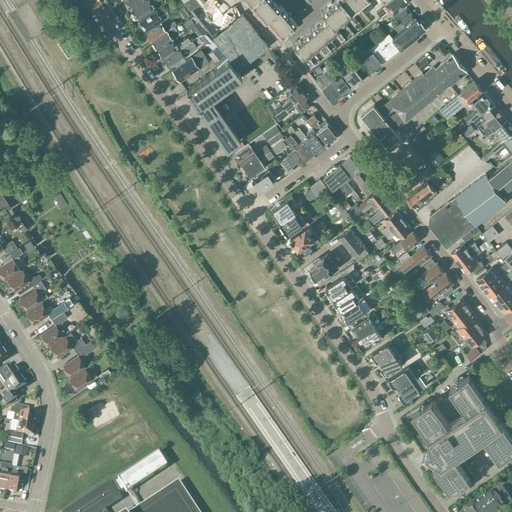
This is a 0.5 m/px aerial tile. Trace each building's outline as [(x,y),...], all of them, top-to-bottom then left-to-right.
[(126,0),(125,1),(131,10),(146,0),(126,0)] [(146,0),(131,10),(132,11),(138,20),(155,8),(152,3),(156,0),(146,0)] [(255,0),(251,4),(265,20),(266,18),(268,20),(283,7),(281,5),(279,7),(273,0),(255,0)] [(334,0),(321,12),(326,17),(335,26),(351,13),(340,0),(334,0)] [(340,0),(351,13),(365,0),(340,0)] [(393,14),(409,1),(407,0),(389,0),(385,4),(376,12),(381,18),(386,14),(386,13),(390,10),(393,14)] [(139,21),(145,31),(163,19),(163,20),(170,16),(169,15),(177,9),(174,5),(161,15),(156,9),(139,21)] [(185,6),(182,8),(187,15),(190,13),(185,6)] [(406,6),(394,16),(399,22),(411,12),(406,6)] [(280,35),(278,36),(281,40),(298,26),(283,7),(268,20),(280,35)] [(399,22),(402,27),(415,17),(411,12),(399,22)] [(309,31),(327,52),(331,49),(326,44),(336,35),(341,41),(345,38),(335,26),(326,17),(309,31)] [(188,30),(195,24),(190,18),(183,23),(188,30)] [(420,20),(420,19),(418,21),(416,18),(400,31),(399,30),(397,31),(398,33),(393,37),(388,32),(370,46),(382,62),(400,48),(420,32),(419,32),(425,26),(424,25),(425,23),(422,20),(420,20)] [(161,22),(146,32),(152,40),(174,25),(176,23),(173,20),(164,27),(161,22)] [(192,27),(199,35),(206,30),(200,22),(192,27)] [(174,25),(152,40),(158,49),(172,39),(170,35),(177,30),(174,25)] [(206,30),(199,35),(205,45),(212,39),(206,30)] [(309,31),(293,45),(311,67),(315,63),(310,57),(320,49),(325,55),(327,52),(309,31)] [(75,52),(65,37),(57,42),(67,57),(75,52)] [(173,40),(159,50),(165,58),(190,40),(188,37),(176,44),(173,40)] [(190,40),(165,58),(171,67),(185,57),(184,56),(197,47),(192,40),(191,41),(190,40)] [(214,62),(224,54),(213,40),(208,44),(212,50),(207,53),(214,62)] [(511,73),(487,43),(477,51),(509,89),(511,87),(511,73)] [(380,63),(381,62),(369,47),(360,54),(371,69),(375,67),(376,67),(380,64),(380,63)] [(452,54),(433,69),(435,71),(438,69),(449,83),(451,85),(467,71),(452,54)] [(177,67),(172,70),(180,80),(199,67),(191,55),(176,66),(177,67)] [(352,85),(354,84),(355,84),(358,82),(358,80),(362,77),(347,57),(342,61),(348,68),(343,73),(352,85)] [(422,68),(430,62),(426,57),(418,64),(422,68)] [(200,109),(227,148),(240,139),(215,102),(220,99),(217,94),(241,76),(228,59),(186,90),(200,109)] [(349,89),(349,88),(350,87),(341,74),(336,78),(335,77),(336,76),(329,67),(324,71),(329,77),(329,78),(341,94),(345,91),(346,91),(349,89)] [(367,120),(389,145),(399,137),(401,135),(395,128),(402,121),(406,118),(407,118),(407,119),(415,112),(449,83),(438,69),(435,71),(433,69),(432,68),(425,73),(423,71),(390,100),(379,110),(374,104),(362,113),(367,120)] [(324,71),(314,79),(332,101),(334,100),(335,100),(338,98),(338,97),(341,94),(329,78),(329,77),(324,71)] [(482,89),(475,80),(441,108),(448,116),(482,89)] [(299,85),(297,85),(286,93),(289,97),(288,100),(282,104),(285,108),(303,93),(301,90),(301,88),(299,85)] [(483,90),(471,100),(479,110),(476,112),(475,110),(465,118),(469,123),(473,120),(474,120),(494,104),(483,90)] [(306,96),(303,93),(285,108),(288,112),(294,106),(295,107),(296,106),(299,110),(311,102),(309,100),(310,99),(307,96),(306,96)] [(280,103),(273,109),(277,114),(284,109),(280,103)] [(269,104),(265,107),(273,116),(273,117),(277,114),(273,109),(269,104)] [(490,124),(488,126),(484,129),(487,134),(507,119),(494,104),(474,120),(478,126),(486,119),(490,124)] [(326,145),(330,142),(329,141),(336,136),(336,132),(326,119),(319,124),(317,121),(319,120),(314,114),(307,119),(313,126),(312,126),(326,145)] [(496,134),(502,141),(508,136),(508,135),(511,132),(511,125),(508,121),(490,134),(494,139),(496,137),(495,135),(496,134)] [(475,129),(470,123),(463,129),(467,134),(475,129)] [(263,134),(272,146),(284,137),(283,135),(284,134),(276,124),(263,134)] [(315,153),(326,145),(312,126),(307,131),(308,133),(305,135),(300,128),(298,129),(297,128),(295,130),(301,138),(303,137),(315,153)] [(422,136),(417,130),(409,136),(414,142),(422,136)] [(511,132),(508,135),(508,136),(502,141),(492,149),(496,153),(501,150),(506,146),(511,153),(511,132)] [(290,142),(304,160),(307,157),(309,157),(312,156),(311,154),(313,153),(302,140),(298,143),(291,134),(287,137),(290,142)] [(269,148),(241,169),(248,178),(266,166),(263,162),(290,142),(287,137),(286,138),(286,137),(285,138),(284,137),(272,146),(272,147),(270,149),(269,148)] [(252,146),(234,159),(241,169),(269,148),(266,144),(256,152),(252,146)] [(435,148),(425,155),(434,167),(444,159),(435,148)] [(289,153),(297,163),(301,160),(294,150),(289,153)] [(357,171),(363,166),(352,153),(349,152),(346,155),(346,158),(342,161),(366,190),(370,186),(357,171)] [(285,157),(292,167),(297,163),(289,153),(285,157)] [(487,153),(482,157),(486,161),(491,157),(487,153)] [(430,215),(429,224),(447,247),(476,223),(507,199),(503,194),(511,187),(511,157),(493,173),(491,173),(488,175),(481,176),(430,215)] [(351,175),(340,162),(338,165),(335,164),(331,167),(351,192),(358,201),(361,198),(346,179),(351,175)] [(348,195),(351,192),(331,167),(328,169),(327,173),(324,175),(335,188),(339,185),(348,195)] [(259,190),(276,179),(268,168),(252,180),(251,183),(253,186),(256,186),(259,190)] [(315,182),(322,191),(327,187),(320,178),(315,182)] [(416,206),(427,196),(429,198),(437,192),(427,180),(421,185),(408,196),(410,197),(409,199),(411,201),(413,201),(416,206)] [(311,185),(317,194),(322,191),(315,182),(311,185)] [(373,202),(376,206),(387,197),(380,188),(361,204),(364,208),(373,202)] [(273,210),(276,215),(275,217),(278,222),(280,222),(281,223),(295,212),(297,211),(292,204),(296,201),(293,196),(273,210)] [(379,210),(370,217),(374,222),(383,215),(394,207),(387,197),(376,206),(379,210)] [(346,199),(342,202),(344,205),(347,209),(351,206),(346,199)] [(383,229),(386,234),(404,219),(397,210),(386,218),(392,226),(389,227),(388,225),(383,229)] [(284,230),(285,230),(289,234),(303,223),(295,212),(281,223),(282,224),(281,225),(284,230)] [(369,219),(361,226),(366,232),(374,226),(369,219)] [(395,231),(400,237),(412,228),(404,219),(386,234),(389,238),(394,234),(393,232),(395,231)] [(296,247),(298,248),(299,249),(315,237),(325,230),(320,223),(313,228),(310,223),(290,237),(294,242),(293,243),(296,247)] [(493,224),(483,232),(489,241),(499,233),(493,224)] [(340,236),(354,254),(355,253),(359,258),(369,250),(351,227),(340,236)] [(466,240),(474,234),(470,229),(462,235),(466,240)] [(421,240),(413,230),(396,243),(400,248),(406,244),(409,249),(421,240)] [(3,248),(8,255),(10,253),(18,248),(12,240),(8,243),(6,240),(5,241),(1,234),(0,234),(0,250),(3,248)] [(318,239),(310,245),(313,249),(321,243),(318,239)] [(25,243),(24,244),(28,251),(29,250),(34,247),(29,240),(25,243)] [(459,262),(466,271),(478,262),(473,255),(475,253),(476,255),(485,248),(485,249),(491,245),(487,240),(481,244),(478,246),(459,262)] [(470,246),(471,248),(468,250),(463,243),(451,252),(459,262),(478,246),(475,242),(470,246)] [(497,250),(503,258),(511,250),(511,248),(507,242),(507,243),(497,250)] [(424,245),(410,255),(403,261),(400,264),(394,269),(398,274),(412,263),(418,259),(421,263),(432,254),(424,245)] [(10,253),(13,258),(12,259),(12,258),(0,266),(0,271),(5,279),(19,269),(15,263),(21,259),(18,256),(24,252),(20,247),(18,248),(10,253)] [(377,247),(372,251),(378,259),(383,255),(377,247)] [(399,257),(403,261),(410,255),(407,251),(399,257)] [(318,262),(310,268),(317,278),(325,273),(327,275),(338,267),(328,253),(317,261),(318,262)] [(434,280),(445,271),(437,261),(435,262),(432,258),(424,263),(428,268),(421,274),(421,275),(414,280),(420,287),(424,287),(434,279),(434,280)] [(481,261),(472,269),(476,274),(485,266),(481,261)] [(499,275),(492,266),(476,279),(483,288),(499,275)] [(29,280),(32,285),(42,278),(39,273),(34,276),(32,273),(26,276),(22,270),(7,279),(14,290),(29,280)] [(451,284),(454,282),(446,272),(427,287),(435,297),(442,291),(446,296),(454,289),(451,284)] [(333,297),(333,298),(352,285),(344,274),(326,287),(328,290),(327,293),(330,297),(333,297)] [(490,296),(491,295),(506,283),(505,283),(499,275),(483,288),(490,296)] [(27,310),(42,300),(47,296),(43,290),(46,288),(40,280),(42,278),(32,285),(35,289),(20,299),(27,310)] [(491,295),(498,303),(511,291),(511,287),(507,282),(505,283),(506,283),(491,295)] [(339,309),(341,309),(342,310),(360,297),(352,286),(334,299),(337,303),(336,306),(339,309)] [(425,300),(430,296),(429,295),(424,290),(423,291),(417,296),(422,303),(425,300)] [(511,291),(498,303),(505,312),(511,305),(511,291)] [(446,310),(453,319),(469,306),(462,297),(446,310)] [(434,299),(425,306),(429,310),(437,303),(434,299)] [(344,312),(346,316),(345,318),(347,321),(349,321),(350,322),(367,310),(359,300),(344,312)] [(34,323),(54,309),(51,305),(46,309),(41,302),(26,312),(34,323)] [(476,315),(469,306),(453,319),(459,327),(474,316),(476,315)] [(63,311),(51,319),(55,325),(41,334),(48,345),(63,335),(62,335),(68,331),(64,325),(61,321),(67,317),(63,311)] [(369,315),(351,327),(358,337),(376,325),(369,315)] [(474,316),(459,327),(453,332),(456,335),(460,332),(464,337),(480,324),(474,316)] [(376,325),(358,337),(365,348),(383,335),(379,329),(385,325),(382,321),(376,325)] [(464,337),(471,346),(487,333),(480,324),(464,337)] [(432,327),(425,332),(431,340),(438,335),(432,327)] [(72,346),(75,351),(85,344),(81,338),(76,341),(75,339),(70,342),(65,336),(51,345),(58,356),(72,346)] [(372,353),(372,354),(371,356),(374,359),(376,360),(379,364),(398,350),(390,339),(388,341),(372,353)] [(78,355),(63,365),(70,376),(85,366),(81,359),(86,356),(85,354),(95,347),(90,341),(85,344),(75,351),(78,355)] [(481,351),(476,346),(467,353),(472,359),(481,351)] [(384,373),(386,373),(387,374),(405,361),(401,355),(402,355),(398,350),(379,364),(383,369),(382,371),(384,373)] [(408,365),(390,378),(390,379),(390,382),(392,385),(394,385),(397,389),(422,371),(420,368),(413,372),(408,365)] [(0,381),(4,387),(20,376),(14,367),(2,375),(0,371),(0,381)] [(84,368),(78,373),(70,378),(77,389),(92,379),(91,379),(97,376),(94,372),(89,375),(84,368)] [(108,369),(99,374),(103,379),(111,374),(108,369)] [(401,398),(404,398),(404,400),(420,389),(421,390),(426,387),(425,385),(423,386),(421,383),(433,375),(429,369),(423,373),(422,371),(397,389),(400,393),(399,395),(401,398)] [(452,493),(471,480),(455,456),(484,436),(500,459),(511,451),(511,434),(470,374),(450,387),(466,410),(448,423),(432,400),(412,414),(429,438),(431,448),(429,449),(433,458),(435,469),(452,493)] [(4,399),(3,400),(6,405),(18,398),(14,393),(26,385),(20,376),(4,387),(7,391),(1,395),(4,399)] [(27,414),(29,408),(15,405),(14,409),(12,408),(10,414),(15,415),(13,422),(35,427),(38,416),(27,414)] [(11,422),(8,438),(22,441),(23,435),(33,437),(35,427),(13,422),(11,422)] [(164,453),(158,456),(164,465),(169,461),(164,453)] [(123,489),(126,494),(166,468),(164,465),(158,456),(157,455),(117,481),(123,489)] [(0,489),(6,491),(11,467),(11,466),(0,464),(0,489)] [(11,467),(6,491),(16,493),(18,483),(25,484),(28,470),(21,469),(21,470),(11,468),(11,467)] [(117,481),(113,484),(118,492),(123,489),(117,481)] [(132,511),(197,511),(178,482),(132,511)] [(106,511),(105,510),(121,500),(110,483),(65,511),(106,511)] [(475,506),(466,511),(505,511),(511,507),(511,504),(506,495),(511,491),(507,485),(493,494),(493,495),(475,507),(475,506)]
